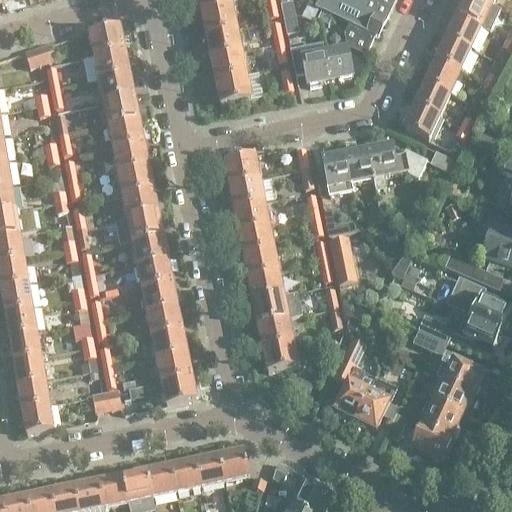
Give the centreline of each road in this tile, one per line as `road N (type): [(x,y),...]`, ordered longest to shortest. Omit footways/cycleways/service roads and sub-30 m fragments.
road 1 (residential): [(187,147),(366,111),(422,0)]
road 2 (residential): [(233,417),(187,147)]
road 3 (residential): [(0,467),(233,417)]
road 4 (residential): [(0,46),(156,4)]
road 5 (residential): [(377,488),(233,417)]
road 6 (residential): [(187,147),(156,4)]
